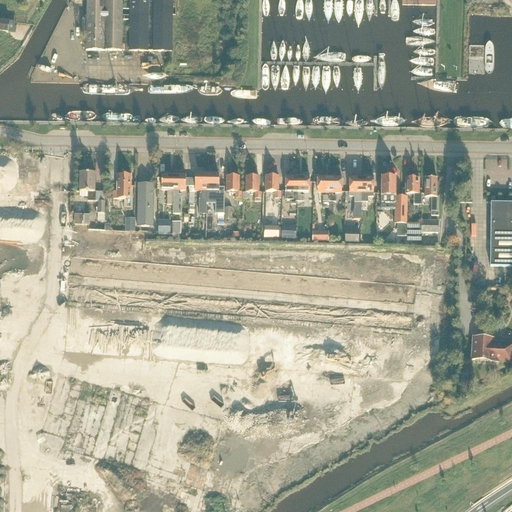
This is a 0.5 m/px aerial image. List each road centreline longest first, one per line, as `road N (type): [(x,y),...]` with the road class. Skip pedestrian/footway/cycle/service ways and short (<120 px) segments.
road 1 (tertiary): [(0,132),(56,142),(511,149)]
road 2 (unknown): [(56,142),(52,282),(19,375),(15,511)]
